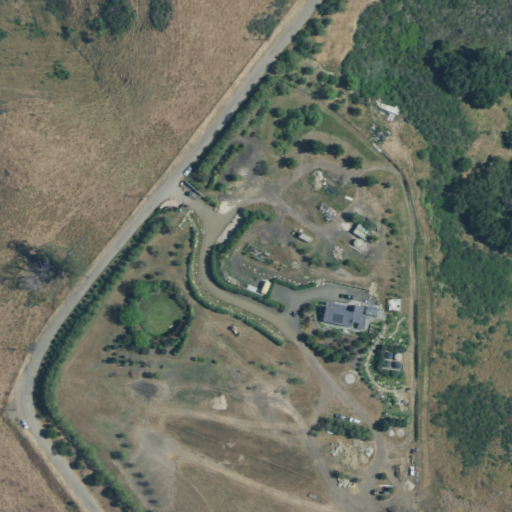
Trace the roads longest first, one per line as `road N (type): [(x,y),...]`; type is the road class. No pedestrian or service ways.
road 1 (track): [(370,430),(391,457),(412,434),(412,232),(397,173),(324,106),(289,96),(266,118),(267,131),(284,151),(305,159),(307,187),(294,196),(249,190),(211,223)]
road 2 (residential): [(93,511),(26,408),(38,351),(307,0)]
